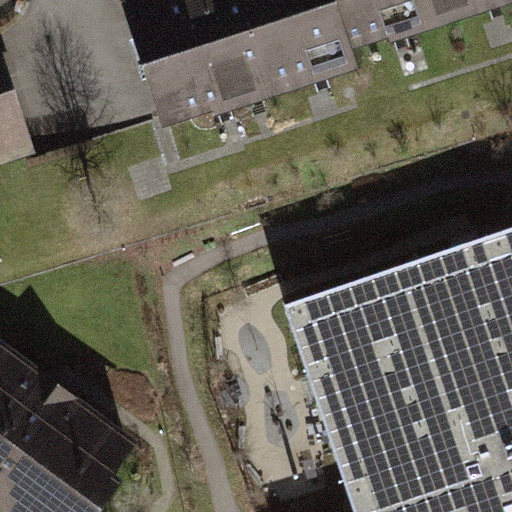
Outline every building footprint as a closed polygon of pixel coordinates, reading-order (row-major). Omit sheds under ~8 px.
[(331,0),(153,0),(125,9),(165,136),(357,76),(349,56),(331,0)] [(511,8),(511,0),(331,0),(349,56),(511,8)] [(0,45),(0,171),(34,161),(0,45)] [(511,511),(511,213),(273,295),(347,511),(511,511)] [(0,340),(0,511),(111,511),(154,454),(0,340)]
